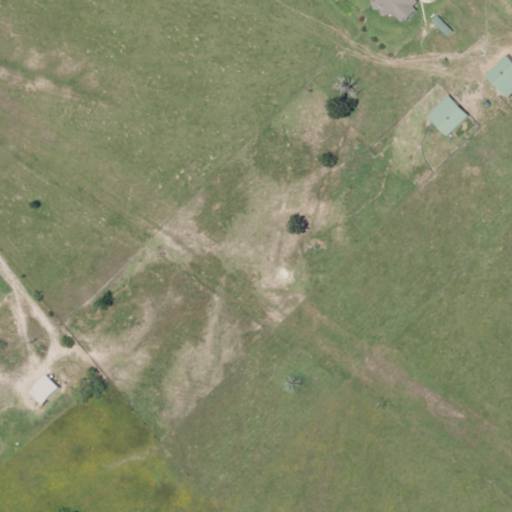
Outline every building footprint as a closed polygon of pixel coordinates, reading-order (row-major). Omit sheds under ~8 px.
[(377,0),(378,6),(387,16),(399,16),(407,25),(419,13),(420,1),(421,0),(377,0)] [(435,22),(451,37),(457,32),(441,16),(435,22)] [(511,57),(492,77),(511,98),(511,57)] [(432,117),(454,138),(475,116),(453,96),(432,117)] [(34,393),(47,406),(65,389),(53,375),(34,393)]
